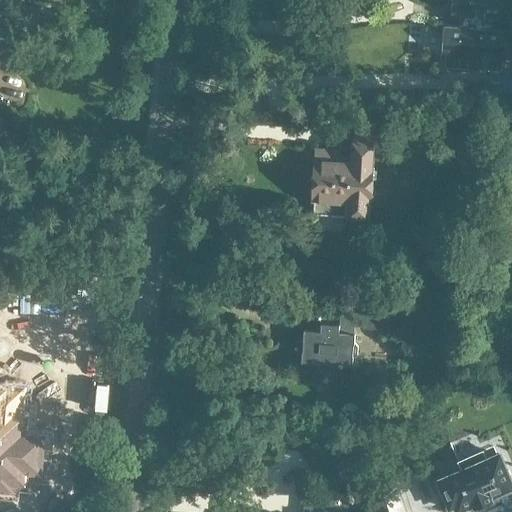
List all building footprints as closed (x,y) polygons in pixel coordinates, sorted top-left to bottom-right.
[(460,27),(490,29),(491,17),(500,18),(501,0),(452,0),(451,13),(461,15),(460,27)] [(507,30),(490,29),(460,27),(445,26),(443,54),(447,54),(446,65),(500,69),(501,58),(505,59),(507,30)] [(373,152),(385,153),(386,131),(353,129),(352,157),(339,157),(339,151),(315,149),(314,161),(313,161),(311,184),(310,186),(309,196),(311,197),(310,199),(315,199),(314,214),(348,216),(348,218),(368,219),(369,204),(371,203),(374,201),(374,190),(372,189),(373,164),(372,164),(373,152)] [(305,330),(302,362),(353,366),(356,334),(351,334),(351,326),(387,330),(389,306),(369,312),(341,309),(339,325),(322,323),(321,331),(305,330)] [(0,495),(12,497),(13,487),(26,489),(27,478),(43,479),(46,439),(27,437),(30,415),(15,414),(16,404),(11,397),(6,397),(6,393),(0,392),(0,495)] [(475,506),(491,500),(490,497),(492,496),(495,495),(511,487),(511,483),(505,467),(504,467),(499,456),(487,461),(482,450),(457,461),(461,470),(437,480),(439,484),(449,508),(455,505),(457,511),(474,504),(475,506)] [(404,511),(396,485),(368,495),(373,511),(404,511)] [(306,489),(303,511),(346,511),(348,495),(327,493),(328,491),(306,489)]
